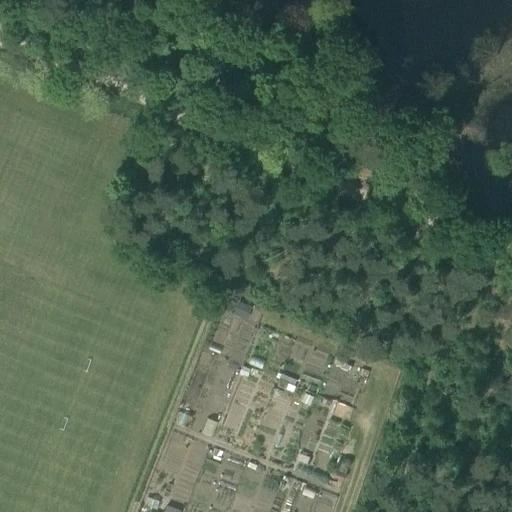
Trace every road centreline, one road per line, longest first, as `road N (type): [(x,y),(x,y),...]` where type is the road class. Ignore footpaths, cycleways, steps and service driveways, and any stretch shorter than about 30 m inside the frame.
road 1 (unclassified): [(0,32),(362,193),(511,248)]
road 2 (track): [(212,0),(341,45),(435,114)]
road 3 (track): [(362,193),(435,114),(511,74)]
road 4 (track): [(197,0),(128,54),(110,81)]
